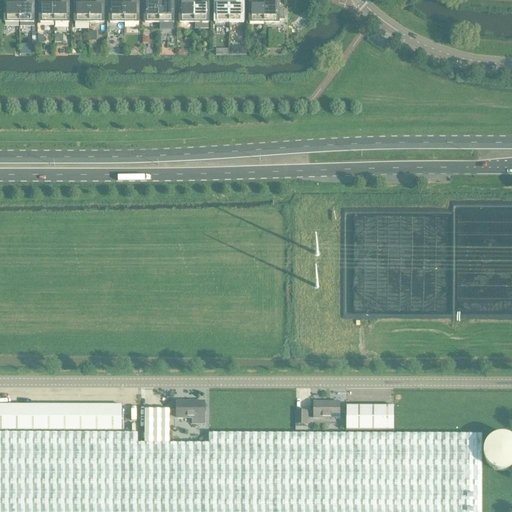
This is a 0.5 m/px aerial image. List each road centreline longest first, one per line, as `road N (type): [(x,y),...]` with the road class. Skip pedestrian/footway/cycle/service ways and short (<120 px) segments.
road 1 (primary): [(511,145),(0,154)]
road 2 (primary): [(0,178),(511,169)]
road 3 (tertiary): [(0,381),(511,382)]
road 4 (tertiary): [(511,65),(448,53),(403,33),(360,0)]
